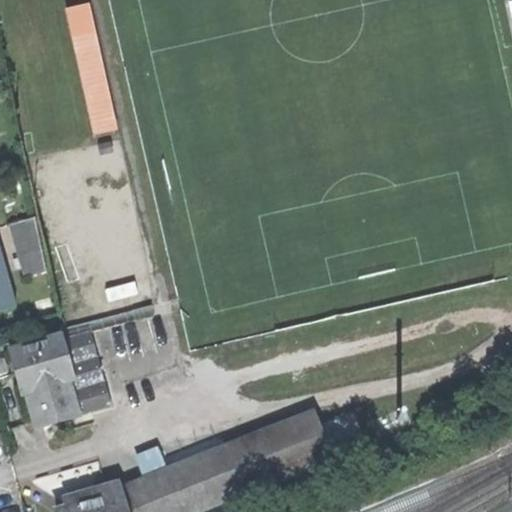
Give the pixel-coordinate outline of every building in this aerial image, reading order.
[(94,135),(114,131),(86,4),(67,8),(94,135)] [(24,277),(46,271),(34,217),(7,224),(24,277)] [(0,255),(0,310),(14,307),(0,255)] [(61,339),(10,353),(18,381),(21,393),(24,393),(34,429),(79,416),(80,417),(113,407),(91,331),(62,340),(61,339)] [(313,410),(119,487),(126,511),(194,511),(333,457),(329,448),(363,434),(352,408),(318,423),(313,410)] [(126,511),(119,487),(118,482),(61,499),(64,511),(59,511),(126,511)]
